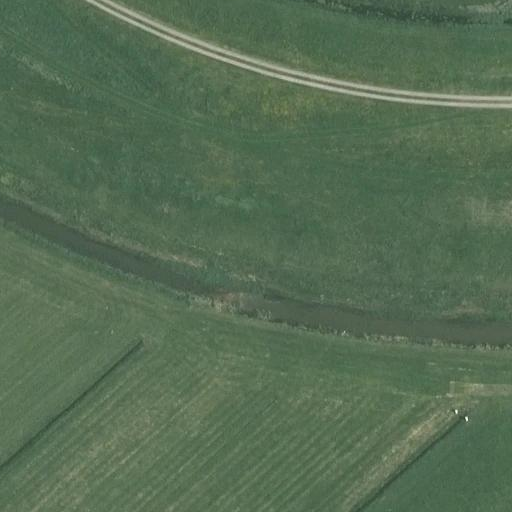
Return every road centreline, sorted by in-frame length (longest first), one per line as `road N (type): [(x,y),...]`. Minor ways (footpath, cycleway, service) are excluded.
road 1 (track): [(0,33),(114,95),(230,138),(325,162),(511,180)]
road 2 (track): [(438,237),(318,192),(230,138),(381,128),(506,102)]
road 3 (track): [(0,96),(109,121),(196,127)]
road 4 (track): [(52,0),(196,127)]
